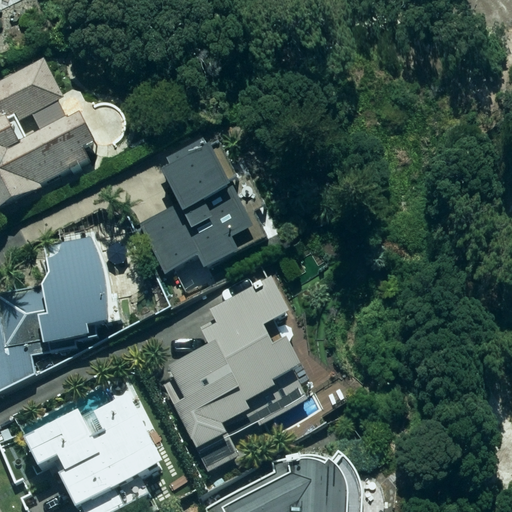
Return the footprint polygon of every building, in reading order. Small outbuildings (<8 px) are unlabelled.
[(84,175),(114,161),(77,87),(64,94),(48,63),(0,86),(0,216),(1,216),(84,175)] [(243,259),(234,243),(255,232),(245,214),(235,219),(226,201),(235,196),(215,158),(208,145),(157,173),(176,208),(139,228),(166,280),(199,262),(208,278),(243,259)] [(0,301),(2,313),(0,313),(0,397),(40,380),(34,365),(33,362),(67,357),(65,350),(95,345),(94,337),(130,331),(125,299),(109,302),(104,276),(99,247),(46,256),(50,285),(0,293),(0,301)] [(272,286),(204,319),(209,328),(193,336),(196,343),(186,349),(192,362),(169,373),(185,406),(176,411),(198,457),(231,441),(233,444),(263,429),(269,440),(324,412),(314,391),(302,397),(295,382),(303,378),(288,348),(276,354),(267,336),(291,325),(272,286)] [(164,472),(143,430),(153,426),(145,410),(136,415),(131,405),(84,428),(80,419),(33,443),(25,447),(40,477),(57,468),(78,511),(130,511),(154,500),(145,482),(164,472)] [(269,467),(273,476),(212,509),(213,511),(350,511),(350,500),(324,457),(269,467)]
